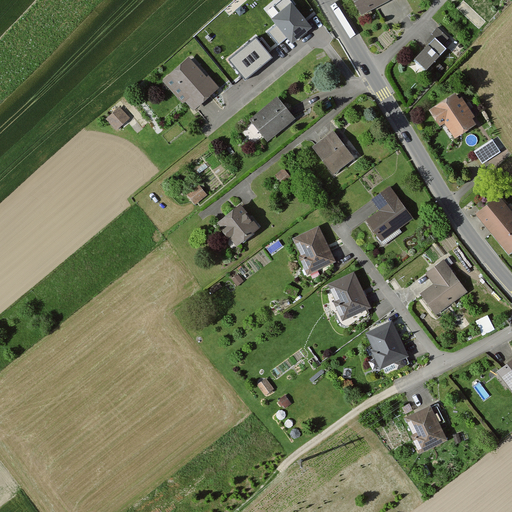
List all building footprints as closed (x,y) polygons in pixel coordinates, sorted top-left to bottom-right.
[(357,0),(365,14),(391,0),(357,0)] [(312,27),(291,3),(272,19),(292,44),(312,27)] [(451,49),(437,36),(417,58),(431,71),(451,49)] [(273,57),(256,37),(229,59),(246,80),(273,57)] [(224,50),(229,56),(243,45),(238,39),(224,50)] [(221,91),(193,57),(168,78),(196,112),(221,91)] [(480,125),(459,93),(434,110),(445,127),(449,124),(459,139),(480,125)] [(296,117),(278,97),(252,121),(270,141),(296,117)] [(130,119),(119,107),(106,119),(117,131),(130,119)] [(338,131),(316,147),(337,176),(359,160),(338,131)] [(475,149),(482,160),(500,149),(493,137),(475,149)] [(293,180),(283,168),(275,175),(285,187),(293,180)] [(208,196),(199,185),(187,196),(195,206),(208,196)] [(382,214),(369,222),(384,243),(416,220),(393,188),(373,202),(382,214)] [(511,208),(503,196),(480,213),(511,255),(511,208)] [(263,230),(243,204),(219,222),(239,248),(263,230)] [(322,227),(295,240),(310,275),(338,262),(322,227)] [(435,285),(422,294),(437,315),(469,292),(446,259),(426,274),(435,285)] [(358,274),(330,287),(346,322),(374,309),(358,274)] [(476,318),(483,332),(495,327),(488,312),(476,318)] [(396,322),(368,334),(383,369),(411,356),(396,322)] [(511,361),(500,371),(511,386),(511,361)] [(258,382),(266,394),(275,388),(267,376),(258,382)] [(433,405),(407,417),(424,452),(450,440),(433,405)]
